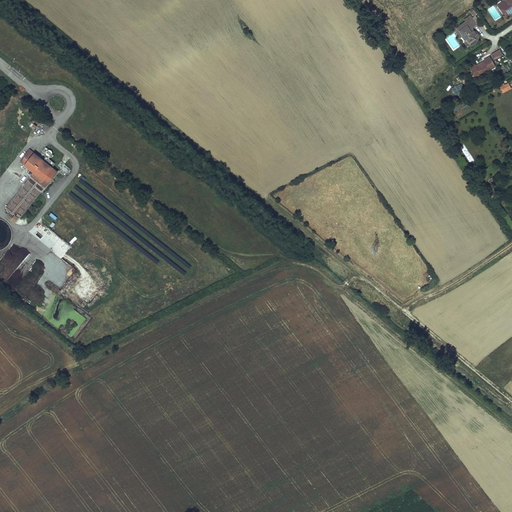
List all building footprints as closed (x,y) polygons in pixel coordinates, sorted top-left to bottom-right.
[(511,0),(505,0),(505,1),(503,2),(502,9),(506,10),(506,14),(511,14),(511,0)] [(479,38),(474,32),(473,31),(471,32),(467,26),(468,24),(470,22),(473,27),(476,24),(470,16),(464,20),(466,22),(460,25),(460,28),(462,30),(461,33),(463,35),(463,37),(466,41),(465,43),(467,46),(470,46),(471,45),(472,46),(477,42),(476,41),(478,40),(479,38)] [(492,59),(503,55),(501,50),(490,53),(492,59)] [(496,66),(491,56),(484,60),(485,62),(477,66),(476,65),(469,68),(474,78),(480,74),(481,76),(490,71),(489,70),(496,66)] [(502,92),(510,88),(508,83),(500,87),(502,92)] [(43,152),(48,157),(53,153),(48,148),(43,152)] [(30,150),(21,161),(34,172),(33,173),(41,180),(40,182),(46,187),(58,172),(52,167),(55,163),(47,157),(43,161),(30,150)] [(31,175),(40,182),(41,180),(33,173),(31,175)] [(1,218),(0,217),(0,250),(1,250),(3,249),(6,248),(8,246),(9,244),(11,242),(12,239),(12,237),(13,234),(12,231),(12,229),(11,226),(9,224),(8,222),(5,220),(3,219),(1,218)] [(0,275),(7,281),(18,266),(3,256),(0,260),(0,275)] [(44,259),(37,269),(54,280),(52,283),(61,290),(75,269),(71,266),(68,269),(58,262),(55,266),(44,259)] [(27,267),(22,272),(25,275),(30,269),(27,267)]
